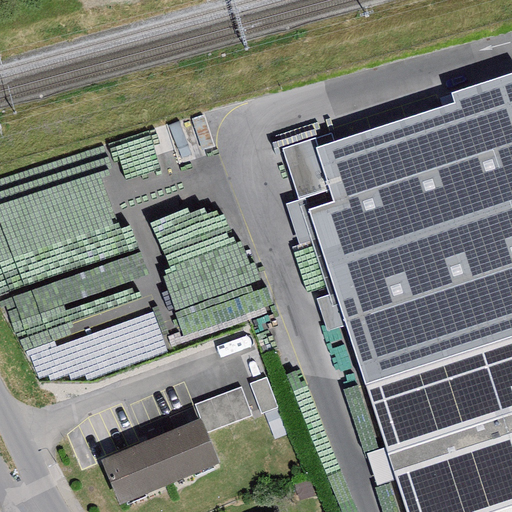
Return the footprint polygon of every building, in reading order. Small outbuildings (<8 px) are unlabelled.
[(366,387),(511,339),(511,75),(451,93),(454,103),(316,148),(334,202),(308,210),(366,387)] [(116,144),(148,245),(176,236),(144,135),(116,144)] [(205,287),(213,310),(224,306),(231,325),(253,317),(246,296),(263,290),(254,268),(205,287)] [(511,511),(511,339),(366,387),(406,511),(511,511)] [(102,465),(119,504),(214,463),(197,424),(102,465)]
